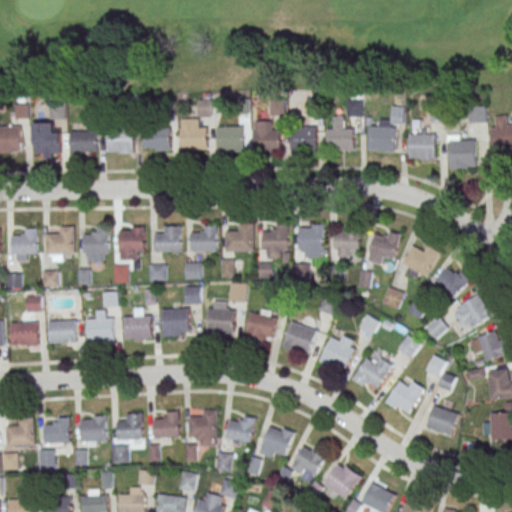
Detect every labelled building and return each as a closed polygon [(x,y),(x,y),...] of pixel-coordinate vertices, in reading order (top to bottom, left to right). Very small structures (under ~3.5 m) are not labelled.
[(213,99),(198,99),(198,116),(213,116),(213,99)] [(348,117),(363,117),(363,99),(348,99),(348,117)] [(52,119),(66,119),(66,102),(52,102),(52,119)] [(469,122),(486,122),(486,106),(469,106),(469,122)] [(404,107),(393,107),(393,125),(369,125),(369,151),(395,151),(395,123),(404,123),(404,107)] [(493,149),(511,147),(511,124),(508,125),(507,115),(496,116),(497,127),(491,127),(493,149)] [(328,127),(328,150),(354,150),(354,128),(344,128),(344,116),(334,116),(334,127),(328,127)] [(182,149),(206,149),(206,119),(182,119),(182,149)] [(282,130),(273,130),(273,121),(255,121),(255,150),(282,150),(282,130)] [(35,153),(61,153),(61,130),(56,130),(56,123),(35,123),(35,153)] [(0,152),(22,153),(22,125),(0,125),(0,152)] [(244,126),(217,126),(217,151),(244,151),(244,126)] [(317,126),(289,126),(289,150),(317,150),(317,126)] [(108,152),(135,152),(135,127),(108,127),(108,152)] [(171,150),(171,129),(146,129),(146,150),(171,150)] [(72,151),(98,151),(98,130),(72,130),(72,151)] [(409,159),(436,159),(436,133),(409,133),(409,159)] [(476,168),(476,135),(449,135),(450,168),(476,168)] [(263,231),(264,249),(289,249),(289,223),(276,224),(276,229),(272,229),(272,231),(263,231)] [(226,251),(254,251),(254,224),(237,224),(237,232),(226,232),(226,251)] [(156,233),(157,251),(182,251),(181,225),(165,226),(165,233),(156,233)] [(192,232),(192,250),(218,250),(218,225),(205,225),(205,230),(201,230),(201,232),(192,232)] [(299,225),(299,258),(324,258),(324,225),(299,225)] [(351,257),(351,250),(360,250),(360,225),(345,225),(345,234),(335,234),(335,257),(351,257)] [(47,234),(48,253),(76,253),(76,226),(60,226),(60,233),(47,234)] [(13,235),(13,253),(39,253),(38,227),(26,227),(26,233),(22,233),(22,235),(13,235)] [(84,234),(84,252),(109,252),(109,227),(97,227),(97,232),(93,232),(93,234),(84,234)] [(120,227),(120,259),(146,259),(146,227),(120,227)] [(372,263),(396,264),(397,232),(373,231),(372,263)] [(420,250),(413,246),(401,268),(425,281),(440,253),(423,243),(420,250)] [(222,276),(234,276),(234,260),(222,260),(222,276)] [(187,279),(203,279),(203,262),(187,262),(187,279)] [(452,298),(471,281),(454,263),(435,280),(452,298)] [(129,283),(129,264),(115,264),(115,283),(129,283)] [(78,285),(91,285),(91,268),(78,268),(78,285)] [(60,286),(60,270),(44,270),(44,286),(60,286)] [(22,287),(22,273),(8,273),(8,288),(22,287)] [(247,283),(231,283),(230,301),(247,301),(247,283)] [(398,309),(405,293),(390,286),(383,302),(398,309)] [(186,303),(201,303),(201,287),(186,287),(186,303)] [(119,291),(105,291),(105,306),(119,306),(119,291)] [(495,314),(483,292),(454,310),(467,331),(495,314)] [(319,309),(335,316),(341,299),(325,293),(319,309)] [(27,312),(44,312),(44,295),(27,295),(27,312)] [(420,318),(430,304),(417,296),(408,310),(420,318)] [(162,309),(189,308),(191,329),(183,329),(183,336),(163,337),(162,309)] [(209,308),(236,310),(234,331),(207,329),(209,308)] [(277,312),(252,308),(246,339),(272,344),(277,312)] [(360,327),(372,335),(381,322),(369,314),(360,327)] [(125,317),(152,315),(153,336),(126,338),(125,317)] [(86,319),(113,317),(114,339),(87,340),(86,319)] [(436,338),(449,327),(439,317),(427,328),(436,338)] [(49,321),(76,319),(77,341),(50,342),(49,321)] [(284,347),(310,355),(318,330),(293,321),(284,347)] [(40,322),(12,322),(12,346),(40,346),(40,322)] [(511,352),(502,329),(472,340),(477,354),(485,351),(488,360),(511,352)] [(359,343),(335,331),(321,360),(345,371),(359,343)] [(399,349),(413,357),(421,343),(407,335),(399,349)] [(355,379),(376,391),(392,364),(371,352),(355,379)] [(427,370),(440,376),(447,361),(435,355),(427,370)] [(491,398),(511,397),(511,387),(511,369),(489,370),(491,398)] [(387,402),(409,416),(426,389),(405,375),(387,402)] [(452,435),(460,413),(434,405),(427,427),(452,435)] [(217,445),(218,410),(200,410),(200,419),(190,419),(190,441),(192,441),(192,445),(217,445)] [(154,420),(155,438),(181,436),(179,411),(164,412),(164,419),(154,420)] [(118,421),(119,439),(144,438),(143,412),(127,413),(128,421),(118,421)] [(258,422),(235,413),(226,435),(249,444),(258,422)] [(511,413),(486,413),(486,438),(511,438),(511,413)] [(81,420),(82,442),(108,441),(107,414),(94,415),(94,419),(81,420)] [(44,425),(45,443),(71,442),(69,416),(54,417),(54,424),(44,425)] [(7,426),(8,446),(36,445),(34,417),(20,418),(20,425),(7,426)] [(260,452),(284,461),(295,432),(271,423),(260,452)] [(313,480),(329,454),(307,441),(291,466),(313,480)] [(40,450),(40,466),(55,466),(55,450),(40,450)] [(0,468),(19,468),(19,453),(0,452),(0,468)] [(220,469),(232,469),(232,453),(220,453),(220,469)] [(323,489),(346,502),(362,475),(339,461),(323,489)] [(195,491),(197,472),(183,471),(181,489),(195,491)] [(223,511),(227,496),(236,498),(240,481),(224,478),(220,496),(208,493),(207,500),(199,499),(196,511),(223,511)] [(362,501),(381,511),(386,511),(397,495),(373,482),(362,501)] [(82,511),(99,511),(109,511),(109,489),(83,489),(82,511)] [(144,511),(145,494),(119,494),(119,511),(144,511)] [(185,511),(186,496),(158,495),(157,511),(185,511)] [(71,511),(72,498),(46,498),(45,511),(71,511)] [(9,511),(35,511),(36,499),(9,499),(9,511)] [(403,511),(429,511),(431,507),(407,500),(403,511)]
